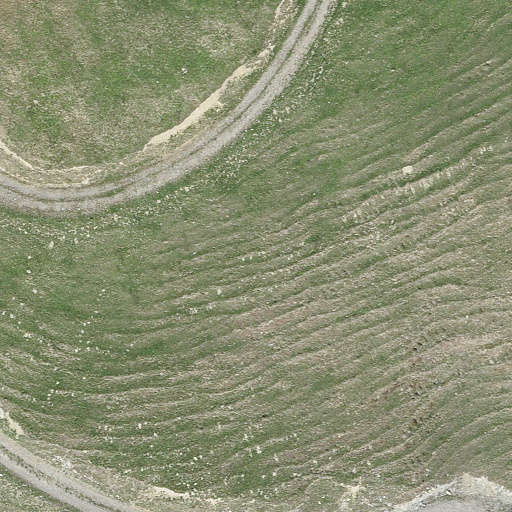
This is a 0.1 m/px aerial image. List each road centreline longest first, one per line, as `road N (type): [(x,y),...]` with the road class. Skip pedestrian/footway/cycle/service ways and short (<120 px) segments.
road 1 (track): [(283,0),(257,66),(107,160),(0,179)]
road 2 (track): [(0,434),(66,478),(211,511)]
road 3 (track): [(340,511),(441,497),(457,511)]
